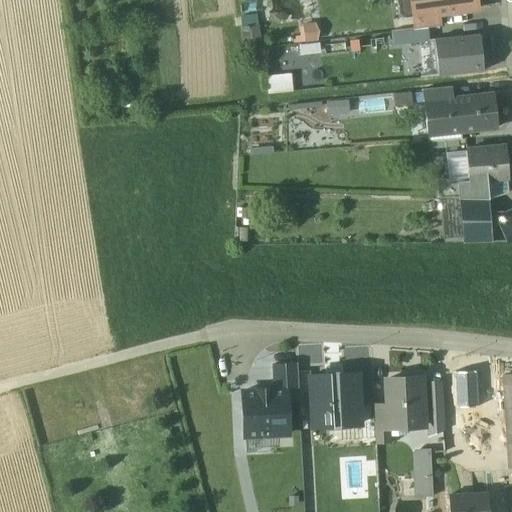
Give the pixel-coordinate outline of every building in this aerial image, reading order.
[(411,0),(413,17),(437,14),(477,9),(475,0),(411,0)] [(437,14),(413,17),(415,29),(428,28),(439,26),(437,14)] [(320,21),(302,22),(303,39),(321,38),(320,21)] [(430,40),(428,28),(415,29),(392,32),(393,44),(418,41),(430,40)] [(418,41),(422,77),(480,70),(483,70),(479,35),(430,40),(418,41)] [(268,74),(269,91),(294,90),(293,72),(268,74)] [(449,87),(423,90),(424,103),(451,100),(449,87)] [(494,94),(456,98),(456,99),(459,125),(460,131),(497,127),(494,94)] [(329,113),(352,112),(351,98),(328,100),(329,113)] [(451,100),(424,103),(427,129),(444,127),(459,125),(456,99),(451,100)] [(444,127),(427,129),(428,141),(446,140),(444,127)] [(505,146),(465,150),(466,153),(469,180),(469,182),(487,180),(509,178),(505,146)] [(466,153),(448,154),(451,182),(469,180),(466,153)] [(487,180),(469,182),(469,180),(451,182),(435,184),(436,197),(436,198),(440,198),(460,199),(488,199),(487,180)] [(460,199),(440,198),(444,240),(464,238),(460,199)] [(488,199),(460,199),(464,238),(464,243),(492,243),(488,199)] [(511,211),(495,219),(506,242),(511,242),(511,211)] [(295,364),(275,364),(274,390),(286,390),(287,400),(297,400),(295,364)] [(343,369),(343,374),(358,373),(360,403),(374,403),(372,368),(343,369)] [(343,374),(311,376),(314,428),(361,426),(360,403),(358,373),(343,374)] [(459,407),(476,406),(474,373),(457,374),(459,407)] [(421,378),(386,379),(388,406),(389,427),(391,427),(424,425),(421,378)] [(274,390),(243,392),(244,436),(288,434),(287,400),(286,390),(274,390)] [(388,406),(374,407),(375,443),(391,442),(391,427),(389,427),(388,406)] [(433,496),(430,449),(420,449),(416,454),(418,497),(433,496)] [(487,511),(487,494),(449,496),(449,511),(487,511)]
